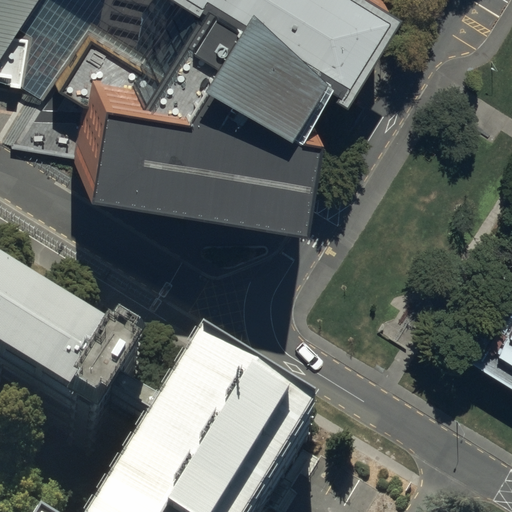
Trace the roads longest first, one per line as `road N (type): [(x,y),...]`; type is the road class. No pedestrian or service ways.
road 1 (unclassified): [(456,0),(289,269),(273,326)]
road 2 (unclassified): [(511,491),(293,356),(273,326)]
